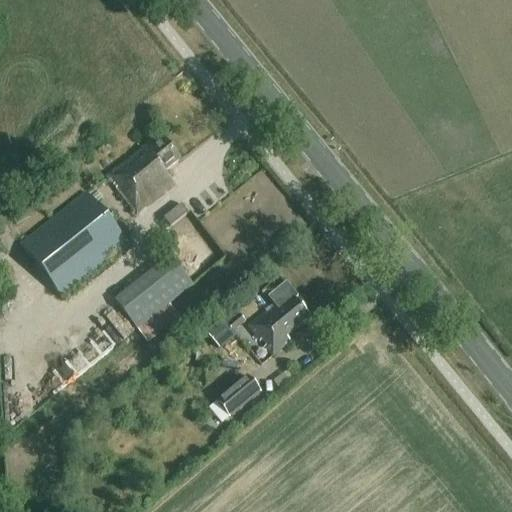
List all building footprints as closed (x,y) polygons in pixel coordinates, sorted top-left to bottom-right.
[(178,162),(158,138),(106,179),(136,217),(173,188),(163,175),(178,162)] [(128,247),(86,195),(20,248),(61,300),(128,247)] [(163,221),(170,229),(187,215),(181,207),(163,221)] [(176,320),(165,307),(193,285),(169,256),(114,302),(148,344),(176,320)] [(265,315),(249,329),(272,358),(289,344),(285,340),(309,320),(294,302),(297,299),(286,286),(269,300),(277,309),(267,317),(265,315)] [(223,350),(234,339),(220,324),(208,334),(223,350)] [(223,425),(229,419),(260,393),(247,378),(210,410),(223,425)]
